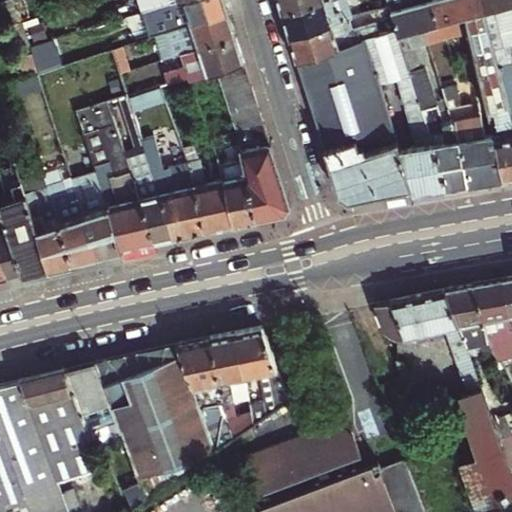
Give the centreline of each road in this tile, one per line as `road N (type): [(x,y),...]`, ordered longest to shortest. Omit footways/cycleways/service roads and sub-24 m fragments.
road 1 (secondary): [(327,242),(0,318)]
road 2 (secondary): [(0,342),(327,272)]
road 3 (residential): [(327,242),(248,0)]
road 4 (secondary): [(511,206),(327,242)]
road 5 (secondary): [(327,272),(511,238)]
road 6 (residential): [(327,272),(377,431)]
